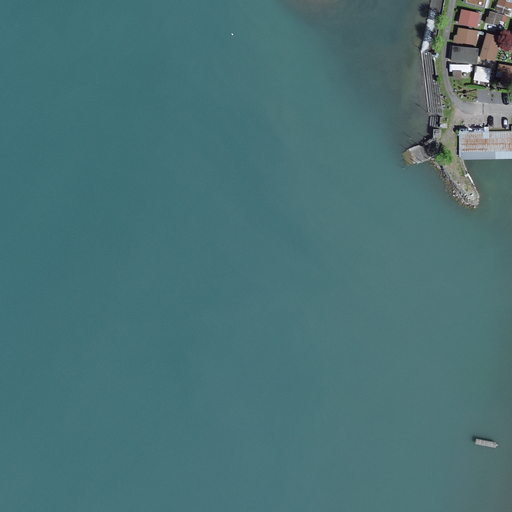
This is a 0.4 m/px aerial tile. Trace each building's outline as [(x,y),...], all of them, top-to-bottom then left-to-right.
[(511,0),(498,0),(495,11),(510,16),(511,9),(511,0)] [(480,13),(462,9),(458,24),(477,28),(480,13)] [(504,15),(490,12),(489,17),(486,17),(485,23),(498,26),(499,21),(502,22),(504,15)] [(476,45),(478,31),(458,29),(457,36),(455,35),(454,42),(476,45)] [(503,38),(487,33),(480,57),(481,57),(480,60),(485,61),(485,59),(495,62),(503,38)] [(477,64),(479,49),(452,46),(451,62),(477,64)] [(493,79),(493,65),(479,64),(479,78),(493,79)] [(511,65),(499,64),(497,72),(502,73),(500,84),(511,85),(511,65)] [(511,132),(460,133),(460,156),(462,156),(462,159),(511,158),(511,132)]
